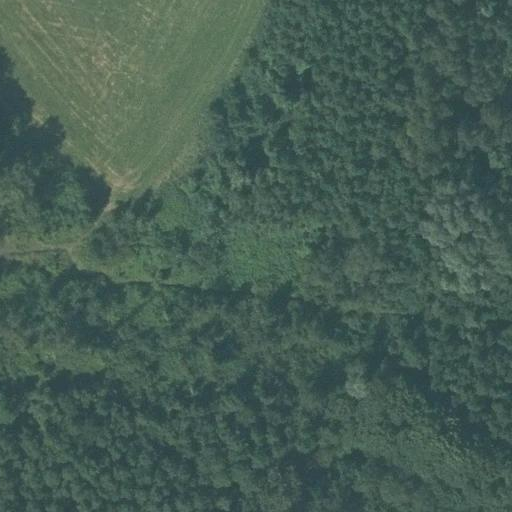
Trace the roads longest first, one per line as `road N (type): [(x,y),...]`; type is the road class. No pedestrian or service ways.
road 1 (track): [(8,243),(89,226),(186,101),(237,0)]
road 2 (track): [(511,451),(396,403)]
